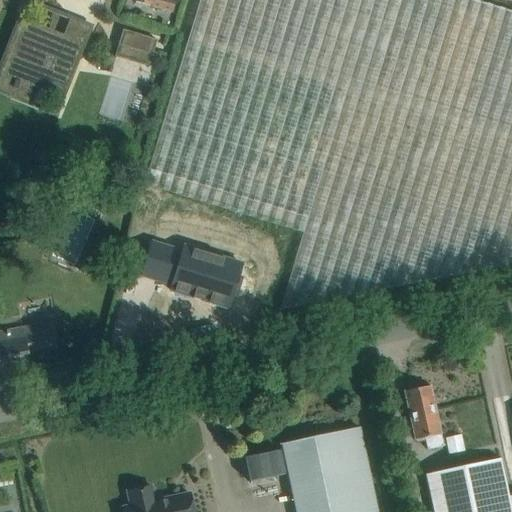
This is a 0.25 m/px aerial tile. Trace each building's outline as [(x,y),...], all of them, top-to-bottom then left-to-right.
[(134,0),(134,1),(172,12),(175,0),(178,1),(178,0),(134,0)] [(199,0),(142,185),(154,188),(303,232),(279,311),(511,264),(511,12),(472,0),(199,0)] [(16,21),(0,61),(0,91),(13,96),(15,90),(18,91),(21,84),(18,83),(20,78),(65,96),(84,48),(16,21)] [(122,30),(117,46),(149,55),(152,56),(156,40),(122,30)] [(143,246),(135,280),(166,287),(165,293),(224,306),(227,293),(231,294),(236,294),(238,290),(240,282),(239,277),(236,275),(231,274),(234,261),(175,247),(174,253),(143,246)] [(54,347),(50,324),(0,332),(0,371),(30,366),(28,352),(54,347)] [(414,440),(425,438),(428,450),(442,447),(440,435),(429,387),(404,392),(414,440)] [(377,511),(359,429),(281,446),(295,511),(377,511)] [(460,436),(446,439),(449,454),(463,451),(460,436)] [(281,450),(243,459),(249,482),(287,473),(281,450)] [(511,511),(511,496),(508,497),(499,459),(428,476),(435,511),(511,511)] [(131,507),(123,508),(123,511),(192,511),(189,494),(154,502),(151,487),(127,492),(131,507)]
